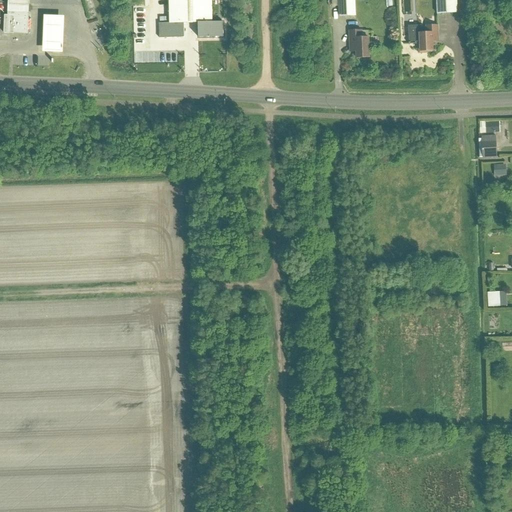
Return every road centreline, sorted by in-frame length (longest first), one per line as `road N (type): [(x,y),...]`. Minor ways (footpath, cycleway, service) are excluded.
road 1 (track): [(264,0),(291,511)]
road 2 (secondary): [(511,99),(371,104),(0,84)]
road 3 (track): [(278,285),(0,290)]
